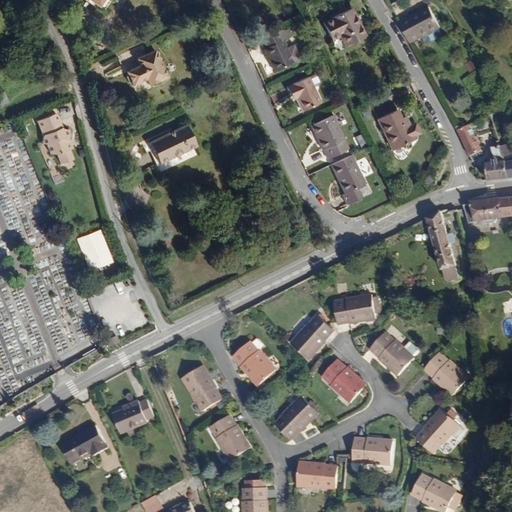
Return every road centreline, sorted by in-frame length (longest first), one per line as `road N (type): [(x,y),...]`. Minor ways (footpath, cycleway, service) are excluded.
road 1 (residential): [(165,338),(115,234),(59,50),(27,0)]
road 2 (residential): [(348,246),(297,184),(210,0)]
road 3 (residential): [(466,192),(457,156),(375,0)]
road 4 (secondary): [(165,338),(0,430)]
road 5 (secondary): [(348,246),(206,317)]
road 6 (residential): [(206,317),(281,456)]
road 7 (secondary): [(466,192),(348,246)]
